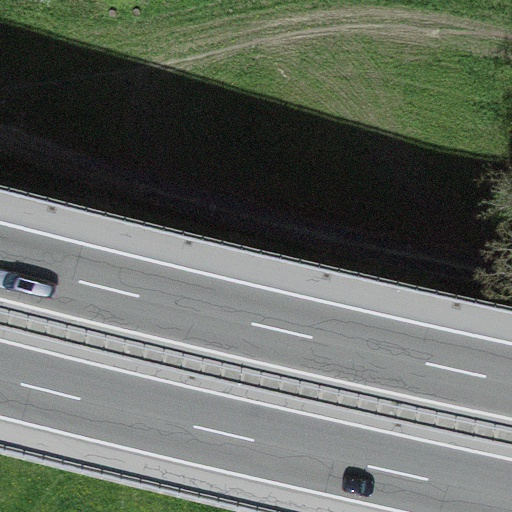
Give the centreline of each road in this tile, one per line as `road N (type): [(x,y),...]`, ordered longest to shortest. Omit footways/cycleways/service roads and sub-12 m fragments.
road 1 (track): [(0,135),(266,219),(511,274)]
road 2 (motorway): [(511,381),(0,261)]
road 3 (motorway): [(0,378),(511,497)]
